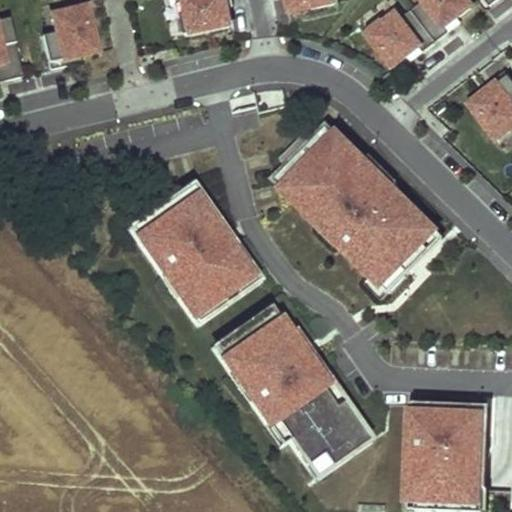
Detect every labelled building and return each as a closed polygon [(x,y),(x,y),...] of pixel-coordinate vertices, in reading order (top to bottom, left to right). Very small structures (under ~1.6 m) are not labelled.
[(190,0),(190,1),(186,2),(189,15),(182,16),(186,37),(231,27),(227,10),(225,0),(190,0)] [(233,9),(231,0),(225,0),(227,10),(233,9)] [(288,0),(291,15),(335,5),(333,0),(288,0)] [(423,54),(449,33),(446,28),(457,19),(472,8),(465,0),(422,0),(424,2),(399,21),(396,17),(387,25),(382,19),(365,32),(393,69),(407,58),(419,48),(423,54)] [(86,9),(54,17),(58,34),(43,37),(51,70),(67,67),(65,60),(81,56),(97,53),(86,9)] [(10,18),(0,20),(0,64),(4,64),(8,81),(24,77),(10,18)] [(462,25),(457,19),(446,28),(449,33),(450,34),(462,25)] [(424,54),(423,54),(419,48),(407,58),(412,63),(424,54)] [(81,56),(65,60),(67,67),(83,63),(81,56)] [(511,79),(506,72),(493,82),(497,87),(484,97),(471,107),(498,142),(511,131),(511,79)] [(497,87),(493,82),(480,92),(484,97),(497,87)] [(289,170),(276,183),(323,229),(327,225),(343,241),(340,244),(391,294),(443,240),(392,191),(364,165),(328,130),(315,143),(289,170)] [(282,163),(289,170),(315,143),(308,136),(282,163)] [(371,157),(364,165),(392,191),(399,184),(371,157)] [(256,279),(196,192),(128,241),(190,325),(256,279)] [(288,336),(271,312),(216,351),(235,378),(242,372),(249,382),(242,387),(269,427),(276,421),(291,442),(309,467),(325,456),(334,469),(373,441),(340,395),(333,400),(319,381),(326,375),(302,341),(296,346),(292,341),(304,333),(300,328),(288,336)] [(235,378),(242,387),(249,382),(242,372),(235,378)] [(479,412),(415,410),(412,490),(418,490),(416,511),(478,511),(479,493),(486,493),(487,461),(477,461),(479,412)] [(477,461),(487,461),(489,413),(479,412),(477,461)] [(291,442),(276,421),(269,427),(284,448),(291,442)] [(334,469),(325,456),(309,467),(318,480),(334,469)]
